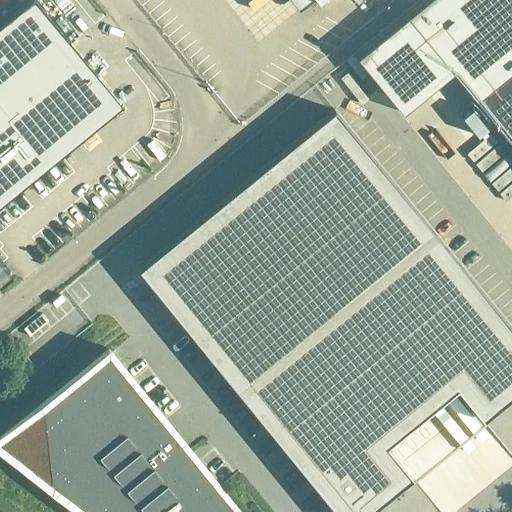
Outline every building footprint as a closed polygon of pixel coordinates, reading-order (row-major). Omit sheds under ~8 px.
[(97,75),(35,0),(33,0),(0,27),(0,206),(45,169),(20,139),(97,75)] [(511,0),(419,0),(405,12),(511,144),(511,0)] [(511,325),(335,108),(137,269),(335,511),(372,511),(414,478),(387,446),(458,388),(485,421),(511,398),(511,325)] [(53,123),(33,138),(60,173),(79,159),(53,123)] [(56,307),(64,301),(58,293),(50,299),(56,307)] [(23,327),(29,334),(48,319),(42,312),(23,327)] [(109,352),(0,440),(0,445),(88,511),(222,511),(223,506),(217,506),(219,486),(182,441),(109,352)] [(24,366),(16,356),(5,365),(10,372),(12,375),(24,366)]
